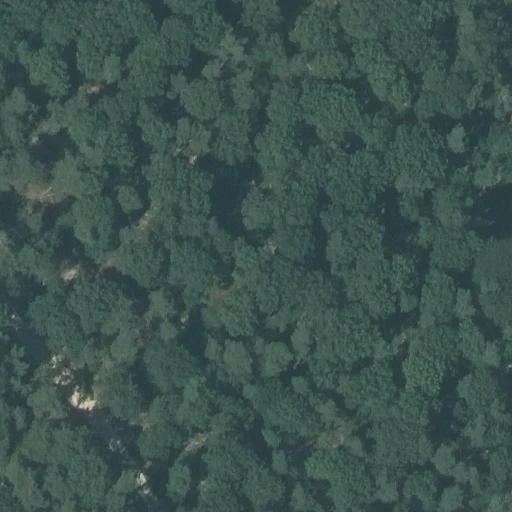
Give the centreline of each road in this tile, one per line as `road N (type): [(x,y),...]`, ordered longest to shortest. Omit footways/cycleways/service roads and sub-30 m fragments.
road 1 (track): [(0,305),(132,474),(152,511)]
road 2 (track): [(0,62),(118,0)]
